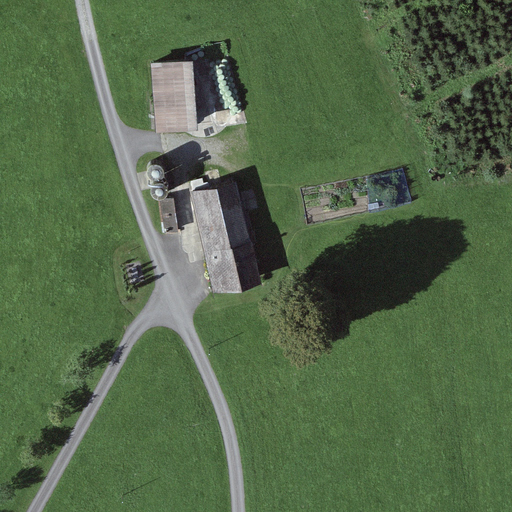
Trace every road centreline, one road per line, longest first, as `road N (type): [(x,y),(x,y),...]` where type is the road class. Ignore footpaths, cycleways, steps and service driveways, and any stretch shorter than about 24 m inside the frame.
road 1 (track): [(234,511),(224,427),(117,141),(83,0)]
road 2 (track): [(174,304),(126,345),(34,511)]
